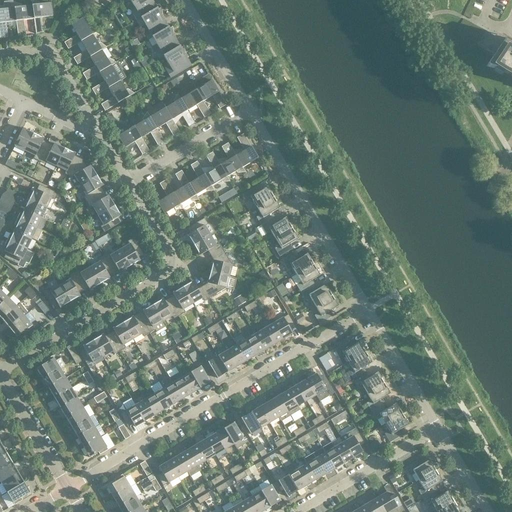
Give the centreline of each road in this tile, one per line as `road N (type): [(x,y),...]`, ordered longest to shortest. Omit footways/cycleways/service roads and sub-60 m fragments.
road 1 (residential): [(66,489),(367,312)]
road 2 (residential): [(0,373),(169,271),(170,254),(127,184)]
road 3 (unclassified): [(367,312),(252,115)]
road 4 (residential): [(300,511),(439,432)]
road 5 (residential): [(102,141),(52,56),(0,56)]
road 6 (residential): [(127,184),(252,115)]
road 7 (unclassified): [(439,432),(367,312)]
road 8 (residential): [(252,115),(183,0)]
road 9 (tertiary): [(0,374),(66,489)]
